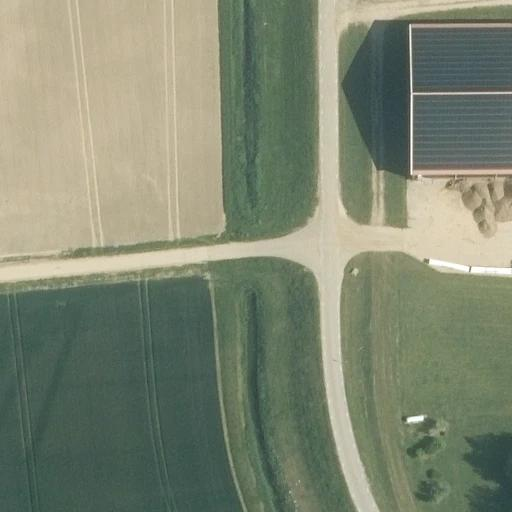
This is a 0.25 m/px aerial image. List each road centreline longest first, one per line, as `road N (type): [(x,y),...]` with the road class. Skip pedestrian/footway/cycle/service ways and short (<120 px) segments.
road 1 (track): [(325,13),(378,11),(384,374),(395,469),(412,511)]
road 2 (unclassified): [(369,511),(334,391),(324,242),(326,0)]
road 3 (track): [(0,271),(324,242)]
road 4 (track): [(378,11),(500,0)]
